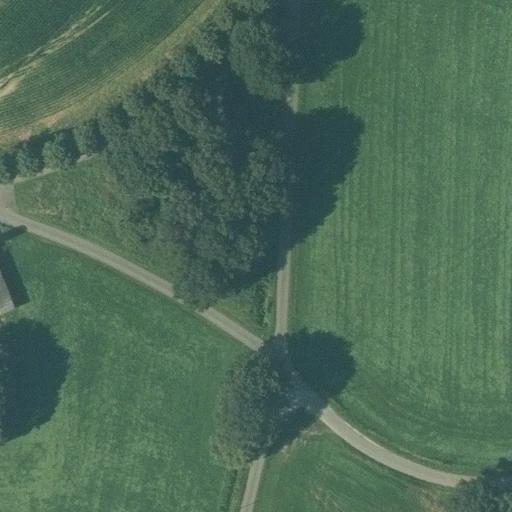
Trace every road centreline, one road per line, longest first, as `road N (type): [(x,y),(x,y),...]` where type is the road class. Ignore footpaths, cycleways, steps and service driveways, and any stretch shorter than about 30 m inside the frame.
road 1 (unclassified): [(295,0),(278,369)]
road 2 (unclassified): [(278,369),(250,342),(156,286),(0,207)]
road 3 (unclassified): [(252,0),(134,112),(52,159),(0,175)]
road 4 (unclassified): [(511,482),(463,484),(414,469),(364,441),(278,369)]
road 5 (unclassified): [(278,369),(244,511)]
